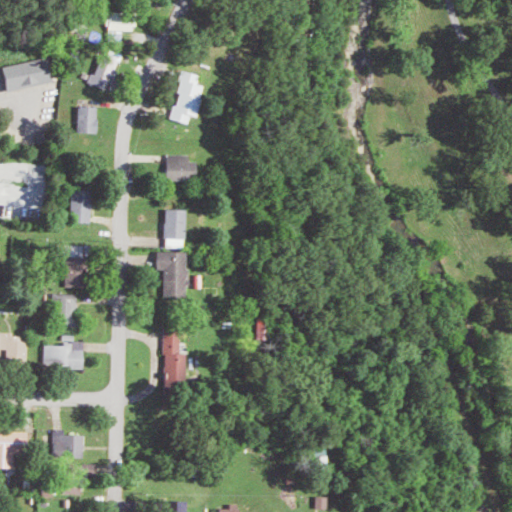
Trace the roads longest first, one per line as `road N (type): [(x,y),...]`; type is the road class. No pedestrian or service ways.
road 1 (residential): [(116,511),(126,149),(156,55),(192,0)]
road 2 (residential): [(0,399),(120,405)]
